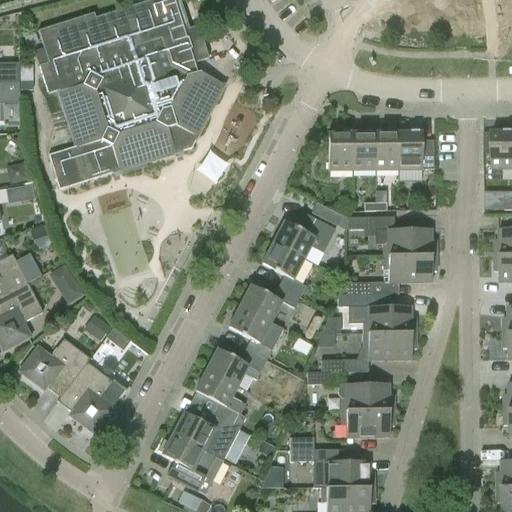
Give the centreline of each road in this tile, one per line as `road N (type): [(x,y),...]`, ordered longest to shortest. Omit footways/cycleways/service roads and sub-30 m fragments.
road 1 (residential): [(327,72),(104,500),(25,448),(0,418)]
road 2 (residential): [(392,511),(420,394),(468,271)]
road 3 (residential): [(468,271),(472,511)]
road 4 (residential): [(467,89),(468,271)]
road 5 (residential): [(327,72),(358,87),(467,89)]
